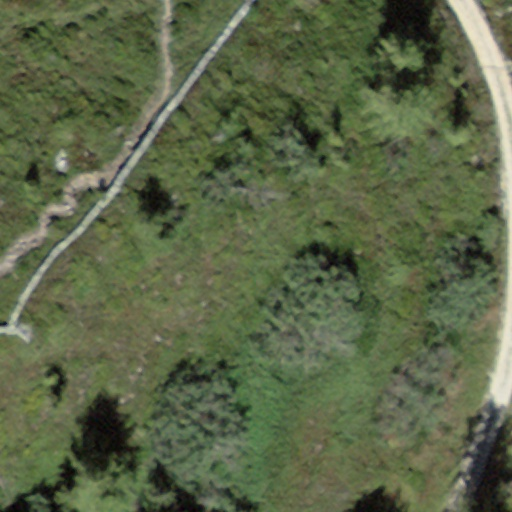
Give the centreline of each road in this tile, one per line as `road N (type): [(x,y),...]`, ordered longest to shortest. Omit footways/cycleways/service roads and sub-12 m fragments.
road 1 (track): [(455,511),(511,350)]
road 2 (track): [(511,160),(491,59),(459,0)]
